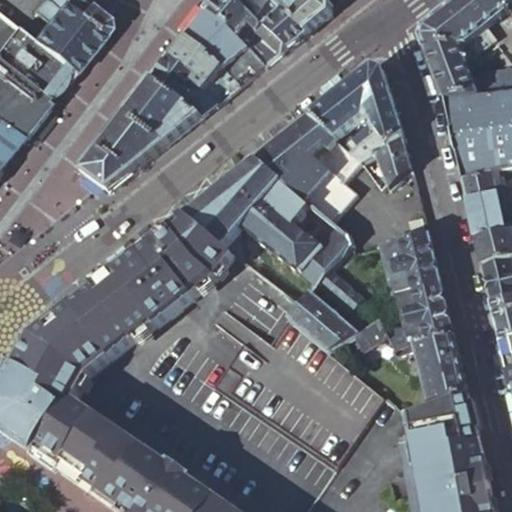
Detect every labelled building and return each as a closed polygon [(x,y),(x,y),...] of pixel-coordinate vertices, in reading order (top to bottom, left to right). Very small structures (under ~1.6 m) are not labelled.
[(30,48),(73,82),(87,66),(104,45),(78,25),(88,13),(71,0),(48,0),(47,2),(45,1),(34,14),(48,26),(30,48)] [(268,70),(290,52),(227,0),(218,0),(216,3),(207,16),(238,40),(268,70)] [(227,0),(290,52),(309,37),(291,22),(264,0),(227,0)] [(264,0),(291,22),(305,9),(295,0),(264,0)] [(291,22),(309,37),(331,19),(332,9),(324,0),(314,0),(305,9),(291,22)] [(295,0),(305,9),(314,0),(295,0)] [(501,21),(478,0),(462,0),(442,17),(453,32),(454,34),(455,37),(462,49),(466,49),(470,45),(489,31),(501,21)] [(511,0),(478,0),(501,21),(509,14),(511,12),(511,0)] [(78,25),(104,45),(109,39),(109,36),(108,29),(88,13),(78,25)] [(257,79),(268,70),(238,40),(207,16),(197,28),(187,41),(224,70),(241,92),(248,87),(236,76),(222,51),(227,46),(234,53),(243,68),(257,79)] [(422,40),(427,51),(462,49),(455,37),(454,34),(453,32),(442,17),(425,30),(422,40)] [(0,70),(53,109),(67,91),(73,82),(30,48),(0,24),(0,70)] [(489,31),(470,45),(478,55),(484,53),(496,44),(498,43),(489,31)] [(224,70),(187,41),(182,49),(172,61),(198,81),(193,87),(220,109),(241,92),(224,70)] [(462,49),(427,51),(446,103),(447,103),(511,95),(511,67),(498,48),(477,63),(472,59),(467,63),(462,49)] [(204,122),(220,109),(193,87),(198,81),(172,61),(164,70),(154,84),(204,122)] [(41,123),(53,109),(0,70),(0,131),(21,147),(41,123)] [(374,72),(312,122),(337,145),(367,123),(371,129),(379,139),(390,154),(406,144),(397,113),(385,74),(374,72)] [(204,122),(154,84),(142,98),(139,103),(132,112),(127,118),(166,152),(204,122)] [(511,95),(447,103),(464,183),(493,176),(504,173),(511,170),(511,95)] [(144,169),(166,152),(127,118),(107,144),(83,176),(111,196),(144,169)] [(312,122),(258,165),(349,241),(354,251),(356,258),(384,252),(431,241),(415,175),(392,195),(389,188),(382,194),(372,178),(366,170),(364,171),(352,160),(343,151),(337,145),(312,122)] [(352,160),(379,139),(371,129),(343,151),(352,160)] [(0,173),(12,158),(21,147),(0,131),(0,173)] [(378,162),(390,154),(379,139),(352,160),(364,171),(366,170),(378,162)] [(415,175),(406,144),(390,154),(378,162),(382,172),(389,188),(392,195),(415,175)] [(207,206),(188,221),(226,253),(237,261),(242,265),(302,311),(320,290),(354,251),(349,241),(258,165),(207,206)] [(382,172),(372,178),(382,194),(389,188),(382,172)] [(504,173),(493,176),(497,197),(508,195),(504,173)] [(493,176),(464,183),(468,203),(497,197),(493,176)] [(511,193),(508,195),(497,197),(504,226),(506,235),(511,233),(511,193)] [(497,197),(468,203),(477,242),(506,235),(504,226),(497,197)] [(219,283),(237,261),(226,253),(188,221),(179,228),(174,232),(166,239),(162,242),(136,263),(94,296),(77,310),(57,326),(34,344),(7,391),(0,402),(0,433),(63,477),(65,474),(89,491),(87,494),(92,497),(100,503),(113,511),(260,511),(108,407),(98,422),(76,407),(91,381),(137,345),(138,346),(159,329),(159,330),(196,300),(195,299),(196,298),(219,283)] [(511,233),(506,235),(477,242),(483,269),(511,261),(511,233)] [(431,241),(384,252),(386,261),(391,282),(396,302),(399,302),(419,298),(419,296),(443,290),(431,241)] [(354,251),(320,290),(327,295),(359,322),(396,302),(391,282),(370,294),(357,297),(342,283),(358,263),(362,270),(386,261),(384,252),(356,258),(354,251)] [(511,261),(483,269),(503,349),(511,346),(511,261)] [(302,311),(291,324),(332,357),(355,342),(360,339),(320,304),(327,295),(320,290),(302,311)] [(397,355),(455,340),(443,290),(419,296),(419,298),(399,302),(402,313),(382,325),(390,340),(388,341),(396,355),(397,355)] [(332,357),(291,324),(272,348),(261,361),(244,348),(214,391),(335,474),(386,401),(332,357)] [(360,339),(355,342),(365,356),(388,341),(390,340),(382,325),(360,339)] [(432,411),(470,398),(455,340),(397,355),(399,360),(418,355),(422,371),(411,374),(415,390),(426,388),(432,411)] [(511,346),(503,349),(511,387),(511,346)] [(488,471),(470,398),(432,411),(407,419),(397,422),(395,427),(410,511),(494,511),(494,510),(488,471)]
